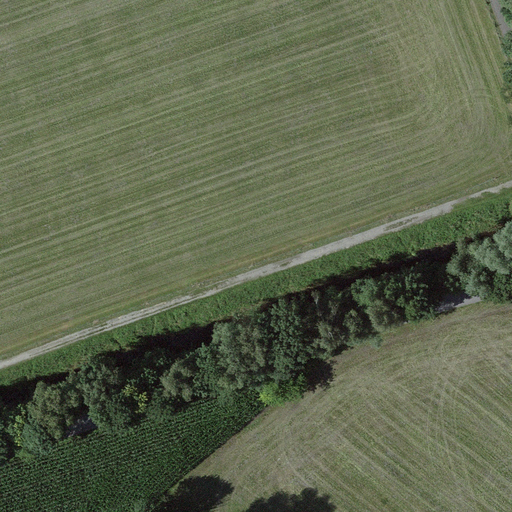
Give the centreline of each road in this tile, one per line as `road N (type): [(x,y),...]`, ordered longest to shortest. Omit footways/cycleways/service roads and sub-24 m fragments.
road 1 (track): [(0,367),(511,188)]
road 2 (unclassified): [(0,457),(511,284)]
